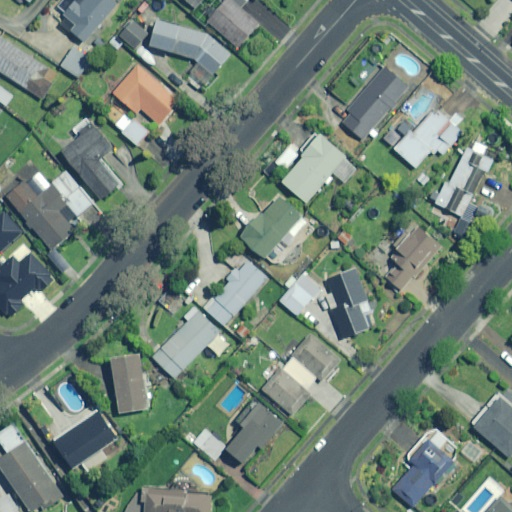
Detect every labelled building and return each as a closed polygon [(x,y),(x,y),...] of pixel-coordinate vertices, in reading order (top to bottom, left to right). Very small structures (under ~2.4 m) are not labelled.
[(118,6),(109,0),(71,0),(61,13),(75,25),(71,31),(87,44),(118,6)] [(203,0),(184,0),(196,9),(203,0)] [(221,0),(225,3),(208,23),(238,49),(258,25),(240,10),(248,0),(256,0),(257,0),(256,0),(221,0)] [(159,19),(155,31),(150,46),(195,59),(213,76),(231,56),(209,36),(159,19)] [(148,35),(133,21),(118,36),(134,50),(148,35)] [(2,37),(0,39),(0,71),(44,100),(55,84),(46,78),(51,70),(2,37)] [(180,102),(138,66),(114,94),(137,113),(141,109),(160,126),(180,102)] [(409,88),(385,68),(348,111),(350,113),(342,122),(364,141),(409,88)] [(14,96),(0,86),(0,101),(6,106),(14,96)] [(415,134),(410,130),(401,140),(390,130),(383,138),(417,168),(435,147),(444,155),(463,133),(456,127),(463,119),(457,114),(450,122),(436,110),(415,134)] [(149,133),(127,113),(115,126),(138,146),(149,133)] [(113,151),(95,128),(63,153),(101,201),(119,187),(100,161),(113,151)] [(359,169),(320,135),(302,156),(305,158),(283,182),(307,204),(333,174),(346,184),(359,169)] [(488,148),(473,140),(451,183),(448,181),(436,203),(463,217),(486,172),(489,173),(494,161),(484,156),(488,148)] [(34,239),(63,276),(72,269),(56,248),(77,231),(69,222),(92,204),(68,173),(51,186),(39,172),(9,196),(40,235),(34,239)] [(309,222),(282,196),(242,237),(272,266),(281,257),(273,249),(289,233),(294,237),(309,222)] [(442,249),(419,228),(392,258),(400,265),(388,279),(402,292),(442,249)] [(268,278),(248,260),(229,281),(231,282),(207,309),(225,326),(268,278)] [(369,301),(356,268),(327,279),(338,307),(332,309),(344,339),(370,329),(360,305),(369,301)] [(322,290),(305,274),(280,301),(298,317),(322,290)] [(231,344),(194,308),(184,318),(187,321),(152,357),(174,379),(208,345),(218,356),(231,344)] [(342,361),(314,335),(264,391),(293,417),(312,395),(307,391),(318,379),(323,383),(342,361)] [(149,409),(140,354),(112,359),(121,414),(149,409)] [(511,457),(511,407),(501,398),(475,428),(511,459),(511,457)] [(284,424),(261,404),(242,427),(245,429),(227,450),(244,464),(259,446),(262,449),(284,424)] [(107,458),(102,450),(118,440),(99,412),(54,443),(73,471),(81,465),(87,472),(107,458)] [(65,495),(13,425),(0,434),(0,442),(9,454),(0,460),(0,470),(30,511),(33,511),(41,506),(45,510),(65,495)] [(458,451),(434,430),(409,459),(416,465),(393,490),(414,508),(451,467),(446,463),(458,451)] [(215,432),(212,435),(200,449),(215,461),(226,448),(220,442),(222,439),(215,432)] [(511,477),(511,465),(507,461),(496,473),(504,480),(509,475),(511,477)] [(211,511),(213,496),(151,489),(150,493),(143,492),(142,503),(149,504),(148,511),(211,511)] [(18,511),(9,496),(0,500),(0,511),(18,511)] [(511,511),(511,507),(500,498),(487,511),(511,511)]
